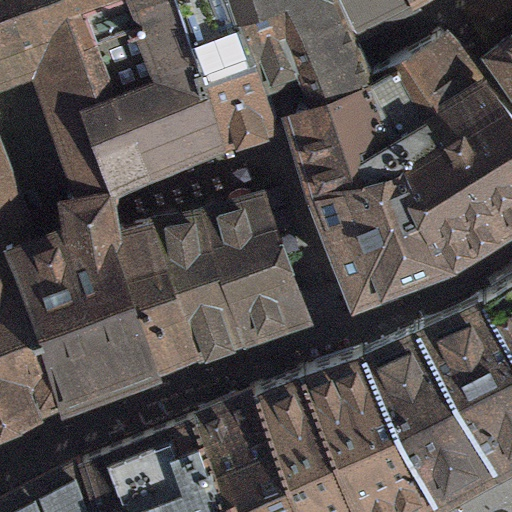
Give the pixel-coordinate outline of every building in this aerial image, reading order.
[(198,0),(0,0),(0,85),(42,67),(77,158),(118,155),(237,115),(198,0)] [(198,0),(237,115),(264,107),(281,101),(265,53),(248,0),(198,0)] [(248,0),(265,53),(296,42),(305,38),(310,53),(313,65),(377,43),(371,29),(360,4),(358,0),(248,0)] [(511,0),(508,0),(484,17),(511,51),(511,0)] [(457,3),(377,43),(402,116),(467,231),(499,210),(511,201),(511,70),(473,23),(457,3)] [(377,43),(313,65),(286,74),(311,147),(402,116),(377,43)] [(0,211),(7,208),(35,200),(0,105),(0,211)] [(402,116),(311,147),(353,252),(362,276),(467,231),(402,116)] [(7,208),(72,380),(118,361),(170,339),(117,195),(118,155),(77,158),(62,159),(61,191),(48,195),(35,200),(7,208)] [(270,156),(199,177),(247,316),(320,289),(270,156)] [(159,186),(208,327),(247,316),(199,177),(159,186)] [(117,195),(170,339),(208,327),(159,186),(117,195)] [(0,407),(6,405),(72,380),(7,208),(0,211),(0,407)] [(511,248),(495,259),(511,286),(511,248)] [(511,286),(495,259),(452,279),(431,288),(511,430),(511,286)] [(511,437),(511,430),(431,288),(400,301),(371,315),(451,474),(511,437)] [(451,474),(371,315),(344,325),(314,336),(380,511),(451,474)] [(376,511),(380,511),(314,336),(292,345),(264,355),(323,511),(376,511)] [(323,511),(264,355),(244,362),(196,379),(249,511),(323,511)] [(249,511),(196,379),(81,425),(114,511),(249,511)] [(114,511),(81,425),(3,460),(0,461),(0,511),(114,511)]
